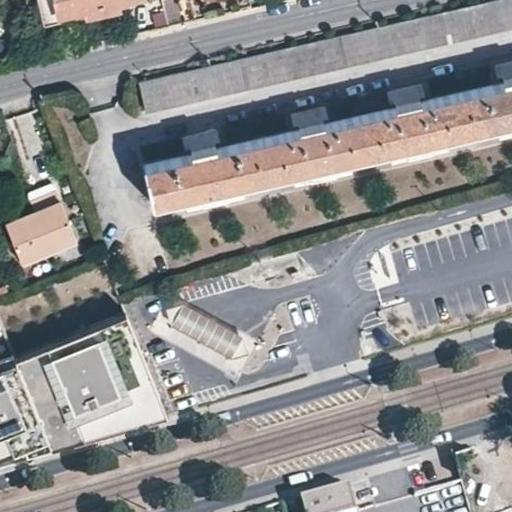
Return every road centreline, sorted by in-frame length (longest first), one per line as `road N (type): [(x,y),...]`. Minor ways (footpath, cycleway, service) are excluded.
road 1 (primary): [(511,334),(0,482)]
road 2 (unknown): [(511,59),(134,150),(110,136),(96,64)]
road 3 (residential): [(0,87),(374,0)]
road 4 (primary): [(182,511),(511,417)]
